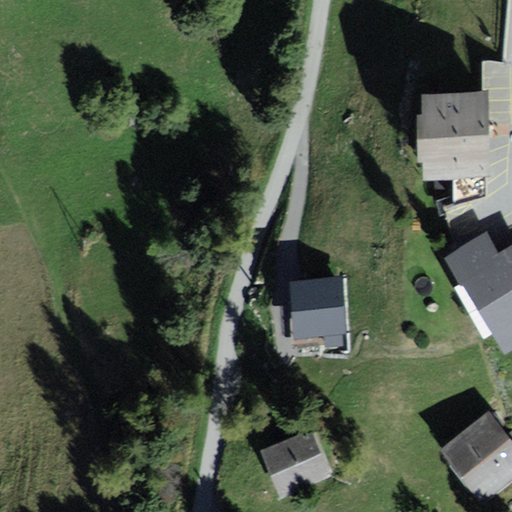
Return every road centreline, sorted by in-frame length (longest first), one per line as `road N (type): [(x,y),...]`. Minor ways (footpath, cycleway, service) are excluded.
road 1 (residential): [(323,0),(239,315),(210,511)]
road 2 (track): [(109,511),(63,381),(29,316),(18,247),(0,201)]
